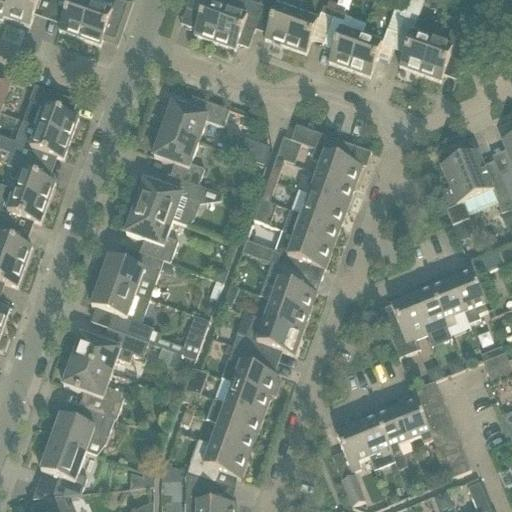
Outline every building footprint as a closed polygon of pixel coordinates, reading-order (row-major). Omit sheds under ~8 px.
[(0,0),(0,22),(3,24),(4,21),(7,22),(14,0),(0,0)] [(14,0),(7,22),(30,30),(41,0),(14,0)] [(70,0),(70,2),(71,2),(59,35),(80,42),(95,0),(70,0)] [(117,2),(111,0),(95,0),(80,42),(101,50),(109,28),(124,33),(133,6),(117,0),(117,2)] [(194,39),(215,47),(227,14),(228,14),(232,3),(224,0),(191,0),(186,13),(201,19),(194,39)] [(286,51),(297,18),(302,6),(285,0),(267,0),(264,11),(262,17),(273,21),(265,43),(286,51)] [(255,35),(262,17),(264,11),(252,6),(247,21),(228,14),(227,14),(215,47),(236,54),(244,31),(255,35)] [(333,21),(335,15),(324,11),(321,17),(333,21)] [(346,19),(335,15),(333,21),(344,25),(346,19)] [(319,26),(297,18),(286,51),(307,58),(313,40),(319,26)] [(399,71),(420,78),(432,45),(412,38),(417,23),(406,19),(399,37),(396,47),(406,51),(399,71)] [(329,66),(350,74),(361,41),(341,33),(335,48),(329,66)] [(389,66),(396,47),(399,37),(388,33),(382,48),(361,41),(350,74),(371,81),(378,62),(389,66)] [(464,68),(473,43),(458,37),(452,52),(432,45),(420,78),(441,86),(449,63),(464,68)] [(0,77),(0,118),(6,101),(13,82),(0,77)] [(79,122),(57,114),(63,100),(35,90),(29,105),(46,111),(38,131),(71,143),(79,122)] [(224,132),(230,115),(201,105),(197,117),(173,108),(171,113),(168,112),(165,122),(168,123),(163,135),(198,147),(207,125),(224,132)] [(63,164),(71,143),(38,131),(23,125),(11,158),(39,168),(43,157),(63,164)] [(291,144),(291,145),(292,145),(315,154),(315,153),(316,153),(322,138),(296,129),(291,144)] [(198,147),(163,135),(154,161),(175,169),(171,180),(196,189),(199,190),(205,174),(189,167),(198,147)] [(322,167),(318,177),(355,191),(363,170),(343,163),(348,148),(322,138),(316,153),(315,153),(315,154),(312,163),(322,167)] [(494,161),(496,166),(500,179),(511,207),(511,140),(502,145),(507,155),(494,161)] [(292,145),(291,145),(291,144),(284,141),(276,163),(285,166),(292,145)] [(246,143),(240,160),(265,170),(271,152),(246,143)] [(502,218),(511,213),(511,207),(500,179),(496,166),(484,171),(478,155),(441,170),(451,192),(439,197),(453,229),(470,222),(464,206),(493,194),(502,218)] [(55,186),(35,179),(39,168),(11,158),(7,170),(22,176),(16,194),(15,195),(48,207),(55,186)] [(277,186),(282,174),(273,171),(269,183),(277,186)] [(318,177),(310,198),(348,211),(355,191),(318,177)] [(196,189),(171,180),(168,179),(164,192),(145,186),(136,212),(169,224),(175,226),(188,231),(195,226),(204,200),(203,192),(199,190),(196,189)] [(273,198),(277,186),(269,183),(265,195),(273,198)] [(40,228),(48,207),(15,195),(16,194),(0,188),(0,206),(1,208),(0,210),(0,226),(16,232),(20,221),(40,228)] [(310,198),(303,218),(341,232),(348,211),(310,198)] [(271,230),(278,209),(262,204),(254,224),(271,230)] [(169,224),(136,212),(126,238),(144,245),(140,257),(141,257),(171,268),(179,246),(173,244),(169,242),(175,226),(169,224)] [(333,253),(341,232),(303,218),(296,239),(333,253)] [(0,262),(25,271),(32,250),(13,243),(16,232),(0,226),(0,262)] [(325,274),(333,253),(296,239),(291,251),(282,248),(279,249),(276,255),(247,245),(243,257),(272,267),(302,278),(306,267),(325,274)] [(492,275),(511,266),(511,248),(485,260),(492,275)] [(109,262),(100,286),(151,304),(162,274),(171,277),(174,269),(171,268),(141,257),(136,272),(109,262)] [(0,285),(17,292),(25,271),(0,262),(0,285)] [(280,284),(272,304),(310,318),(317,297),(298,290),(302,278),(272,267),(268,279),(280,284)] [(459,278),(450,282),(469,329),(481,324),(479,319),(488,315),(480,296),(472,277),(461,282),(459,278)] [(467,323),(450,282),(441,286),(443,290),(432,294),(447,332),(457,328),(467,323)] [(128,323),(136,299),(100,286),(92,311),(119,321),(114,335),(149,347),(154,333),(128,323)] [(231,289),(226,301),(223,310),(231,313),(235,304),(239,292),(231,289)] [(427,340),(447,332),(432,294),(421,298),(420,295),(410,298),(427,340)] [(400,363),(418,355),(421,354),(417,344),(427,340),(410,298),(401,302),(403,306),(391,311),(399,329),(388,334),(400,363)] [(272,304),(265,325),(302,338),(310,318),(272,304)] [(0,334),(2,335),(9,314),(0,310),(0,334)] [(267,350),(294,360),(302,338),(265,325),(253,320),(246,341),(238,338),(233,350),(263,361),(267,350)] [(81,339),(72,364),(112,379),(118,363),(130,367),(134,359),(144,363),(149,347),(114,335),(108,333),(108,334),(112,335),(107,349),(81,339)] [(203,339),(189,335),(181,358),(195,363),(203,339)] [(242,366),(234,387),(271,400),(275,401),(281,384),(277,383),(279,380),(259,373),(263,361),(233,350),(229,362),(238,365),(242,366)] [(506,357),(483,366),(487,376),(510,368),(506,357)] [(117,425),(125,398),(107,391),(112,379),(72,364),(71,368),(69,367),(64,379),(67,379),(63,390),(89,399),(85,412),(82,411),(81,412),(86,414),(115,424),(117,425)] [(511,380),(511,372),(510,368),(487,376),(492,388),(511,380)] [(186,394),(194,397),(201,399),(209,378),(193,373),(186,394)] [(440,397),(435,386),(413,395),(417,406),(418,405),(440,397)] [(264,421),(271,400),(234,387),(226,408),(264,421)] [(190,408),(194,397),(186,394),(182,405),(190,408)] [(444,408),(440,397),(418,405),(422,417),(444,408)] [(433,443),(431,439),(427,428),(422,417),(418,405),(406,410),(404,407),(395,410),(409,446),(421,441),(424,447),(433,443)] [(256,442),(264,421),(226,408),(219,428),(256,442)] [(449,419),(444,408),(422,417),(427,428),(449,419)] [(388,418),(377,422),(392,460),(400,457),(397,450),(409,446),(395,410),(386,414),(388,418)] [(106,449),(115,424),(86,414),(82,427),(61,419),(57,430),(54,429),(50,440),(53,441),(52,444),(87,456),(91,444),(106,449)] [(189,431),(194,419),(185,416),(181,428),(189,431)] [(453,430),(449,419),(427,428),(431,439),(453,430)] [(392,460),(377,422),(366,426),(364,423),(355,427),(370,461),(375,475),(395,467),(392,460)] [(359,466),(370,461),(355,427),(346,430),(348,434),(336,439),(352,477),(362,473),(359,466)] [(219,428),(212,449),(249,462),(256,442),(219,428)] [(458,441),(453,430),(431,439),(433,443),(436,450),(458,441)] [(462,452),(458,441),(436,450),(440,461),(462,452)] [(60,482),(53,502),(63,501),(82,499),(88,483),(78,479),(87,456),(52,444),(51,447),(48,446),(44,457),(47,458),(41,476),(60,482)] [(241,484),(249,462),(212,449),(208,460),(200,458),(194,459),(188,477),(214,486),(218,475),(241,484)] [(467,463),(462,452),(440,461),(445,472),(467,463)] [(467,463),(445,472),(449,483),(472,474),(467,463)] [(214,507),(214,486),(188,477),(186,483),(186,511),(236,511),(237,507),(214,507)] [(342,485),(353,511),(366,506),(355,480),(342,485)] [(490,511),(479,485),(467,490),(476,511),(490,511)] [(67,511),(63,501),(53,502),(31,511),(30,511),(67,511)]
